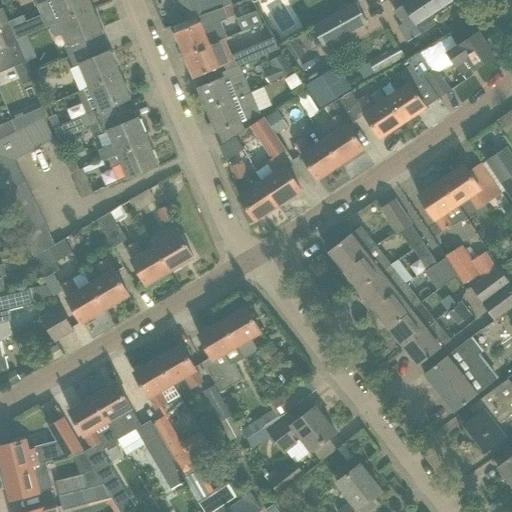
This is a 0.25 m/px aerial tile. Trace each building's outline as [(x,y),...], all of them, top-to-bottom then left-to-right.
[(61,21),(93,7),(89,0),(34,0),(39,9),(40,12),(26,19),(24,16),(23,12),(8,18),(16,38),(17,39),(32,33),(50,26),(50,25),(61,21)] [(186,0),(175,0),(184,21),(194,17),(186,0)] [(204,13),(198,0),(186,0),(194,17),(197,16),(204,13)] [(431,16),(440,11),(456,0),(405,0),(397,6),(398,8),(395,10),(409,31),(412,29),(417,26),(422,33),(436,23),(431,16)] [(324,46),(367,23),(364,16),(356,2),(313,25),(324,46)] [(231,4),(223,7),(228,18),(236,14),(231,4)] [(61,21),(50,25),(50,26),(54,34),(60,32),(66,46),(65,47),(69,56),(98,44),(94,34),(103,31),(93,7),(61,21)] [(175,32),(185,55),(221,40),(227,37),(220,21),(228,18),(223,7),(203,15),(198,17),(199,22),(175,32)] [(184,21),(172,26),(175,32),(199,22),(198,17),(197,16),(194,17),(184,21)] [(0,31),(0,72),(5,71),(11,60),(14,67),(26,62),(16,40),(17,39),(16,38),(5,42),(0,31)] [(454,65),(455,64),(463,76),(474,69),(494,56),(478,32),(446,53),(454,65)] [(221,40),(185,55),(194,78),(224,65),(227,70),(240,65),(267,54),(279,48),(273,38),(228,57),(221,40)] [(295,39),(283,47),(293,62),(305,54),(295,39)] [(98,44),(69,56),(74,67),(78,65),(88,88),(121,74),(111,50),(102,54),(98,44)] [(398,45),(369,61),(375,72),(404,56),(398,45)] [(424,75),(439,98),(450,90),(439,73),(435,67),(434,68),(422,49),(408,58),(411,63),(420,77),(424,75)] [(265,72),(269,83),(292,72),(284,57),(282,53),(270,60),(274,68),(265,72)] [(398,90),(385,98),(401,122),(439,98),(424,75),(420,77),(411,63),(395,73),(396,86),(398,90)] [(198,86),(208,110),(251,92),(240,65),(227,70),(227,71),(223,76),(198,86)] [(336,66),(306,84),(319,107),(350,89),(336,66)] [(131,98),(121,74),(88,88),(80,91),(81,92),(78,93),(87,114),(61,125),(57,115),(50,118),(59,139),(90,126),(126,111),(122,101),(131,98)] [(306,91),(302,86),(289,94),(292,99),(294,98),(304,92),(306,91)] [(217,132),(242,122),(261,114),(251,92),(208,110),(217,132)] [(304,92),(294,98),(308,119),(317,113),(304,92)] [(350,92),(340,98),(355,120),(364,114),(380,137),(401,122),(385,98),(374,106),(366,94),(356,101),(350,92)] [(336,132),(324,140),(340,163),(363,148),(348,125),(355,120),(340,98),(331,104),(332,105),(338,114),(332,118),(328,121),(336,132)] [(130,120),(126,111),(90,126),(95,138),(109,132),(114,144),(104,148),(98,151),(102,160),(108,158),(149,141),(139,117),(130,120)] [(13,121),(17,130),(22,127),(32,122),(37,120),(34,112),(13,121)] [(276,112),(266,119),(276,133),(286,127),(276,112)] [(32,122),(43,143),(53,138),(44,116),(37,120),(32,122)] [(252,124),(250,126),(272,159),(266,163),(268,165),(274,174),(263,182),(278,205),(301,189),(290,173),(284,165),(278,155),(286,149),(276,133),(266,119),(264,116),(252,124)] [(17,130),(13,121),(4,125),(0,126),(0,139),(1,139),(13,133),(17,130)] [(32,122),(22,127),(34,148),(43,143),(32,122)] [(17,130),(13,133),(24,153),(34,148),(22,127),(17,130)] [(0,139),(0,154),(14,159),(24,153),(13,133),(1,139),(0,139)] [(225,160),(244,149),(235,136),(219,146),(225,160)] [(317,178),(340,163),(324,140),(312,148),(305,137),(294,144),(302,155),(306,162),(317,178)] [(127,178),(159,164),(149,141),(108,158),(112,167),(121,164),(127,178)] [(511,154),(506,145),(484,160),(511,200),(511,154)] [(0,154),(0,178),(19,170),(14,159),(0,154)] [(68,163),(72,173),(80,169),(76,160),(68,163)] [(255,220),(278,205),(263,182),(253,188),(247,177),(243,162),(231,166),(239,196),(255,220)] [(464,165),(441,180),(457,204),(469,196),(477,207),(497,194),(500,192),(481,163),(478,166),(469,171),(464,165)] [(80,169),(72,173),(82,197),(93,192),(83,168),(80,169)] [(0,178),(0,185),(2,191),(24,180),(19,170),(0,178)] [(29,191),(24,180),(2,191),(7,201),(29,191)] [(445,212),(457,204),(441,180),(419,195),(434,219),(435,219),(443,230),(453,223),(445,212)] [(7,201),(13,212),(34,202),(29,191),(7,201)] [(139,195),(129,200),(139,218),(149,211),(139,195)] [(11,211),(6,202),(5,200),(0,202),(0,211),(2,215),(11,211)] [(400,228),(409,222),(395,200),(382,209),(397,232),(400,229),(400,228)] [(13,212),(17,222),(39,212),(34,202),(13,212)] [(158,210),(162,223),(175,219),(170,206),(158,210)] [(39,212),(17,222),(22,233),(44,222),(39,212)] [(110,212),(97,220),(113,248),(127,240),(117,223),(110,212)] [(22,233),(27,243),(49,233),(44,222),(22,233)] [(423,242),(410,223),(409,222),(400,228),(400,229),(413,249),(423,242)] [(328,251),(343,270),(375,244),(361,226),(328,251)] [(179,232),(155,246),(170,270),(193,256),(179,232)] [(27,243),(33,256),(54,244),(49,233),(27,243)] [(73,253),(65,239),(55,245),(54,244),(33,256),(45,278),(53,273),(59,269),(55,262),(73,253)] [(146,284),(170,270),(155,246),(143,253),(136,241),(125,247),(132,259),(131,259),(146,284)] [(427,269),(437,262),(423,242),(413,249),(427,269)] [(375,244),(343,270),(358,289),(391,264),(375,244)] [(446,257),(463,284),(478,274),(481,278),(496,268),(486,252),(473,261),(463,246),(446,257)] [(90,283),(105,308),(129,294),(114,269),(114,270),(107,258),(96,264),(103,276),(90,283)] [(439,288),(457,276),(446,258),(437,263),(437,262),(427,269),(439,288)] [(391,264),(358,289),(373,308),(406,282),(391,264)] [(481,278),(482,279),(471,287),(483,302),(509,282),(498,267),(497,268),(496,268),(481,278)] [(105,308),(90,283),(78,291),(71,279),(60,285),(64,291),(67,297),(81,322),(105,308)] [(373,308),(388,327),(419,302),(420,301),(406,282),(373,308)] [(511,305),(511,285),(509,282),(483,302),(495,318),(511,305)] [(47,284),(30,288),(33,300),(54,295),(47,284)] [(0,294),(0,322),(11,320),(9,310),(34,304),(33,300),(30,288),(6,294),(6,293),(0,294)] [(388,327),(402,346),(436,320),(420,301),(419,302),(388,327)] [(73,329),(64,312),(61,307),(41,318),(54,341),(73,329)] [(222,320),(237,345),(244,357),(259,349),(252,336),(260,331),(246,307),(222,320)] [(244,357),(237,345),(222,320),(199,334),(211,356),(203,361),(221,392),(243,379),(234,363),(244,357)] [(436,320),(402,346),(418,365),(450,339),(436,320)] [(439,392),(481,359),(478,355),(482,352),(471,337),(448,356),(447,355),(424,373),(439,392)] [(257,351),(265,363),(270,370),(282,362),(269,343),(257,351)] [(181,344),(158,358),(172,383),(185,376),(192,388),(203,381),(196,369),(181,344)] [(149,397),(156,409),(159,407),(162,405),(167,402),(160,390),(172,383),(158,358),(134,372),(144,390),(149,397)] [(454,412),(478,394),(497,378),(489,369),(481,359),(439,392),(454,412)] [(15,369),(2,377),(8,386),(21,379),(15,369)] [(476,415),(464,424),(485,451),(501,439),(506,435),(498,424),(511,413),(511,407),(510,405),(511,402),(511,383),(508,379),(470,407),(476,415)] [(117,382),(93,396),(118,439),(127,455),(145,444),(171,489),(185,481),(182,474),(153,424),(151,420),(141,425),(131,407),(117,382)] [(204,391),(220,422),(232,415),(215,385),(204,391)] [(297,402),(290,391),(273,402),(281,413),(297,402)] [(118,439),(93,396),(69,410),(80,428),(84,435),(90,444),(83,449),(85,453),(102,481),(103,483),(110,494),(122,487),(115,474),(100,449),(118,439)] [(335,432),(315,406),(300,418),(295,422),(287,412),(264,428),(286,454),(288,452),(303,440),(311,450),(311,451),(320,444),(335,432)] [(32,465),(45,462),(83,449),(63,415),(48,423),(57,438),(40,443),(28,446),(26,439),(26,436),(0,441),(0,455),(1,458),(0,458),(0,471),(1,474),(4,473),(32,466),(32,465)] [(153,424),(182,474),(195,467),(190,456),(196,453),(198,456),(210,450),(199,432),(181,443),(167,419),(166,417),(165,417),(153,424)] [(249,424),(242,429),(247,437),(255,433),(249,424)] [(55,482),(58,495),(103,483),(102,481),(85,453),(74,455),(81,476),(55,482)] [(511,454),(497,466),(511,485),(511,454)] [(52,488),(45,462),(32,465),(32,466),(4,473),(1,474),(4,488),(8,487),(11,499),(30,494),(38,492),(52,488)] [(278,495),(302,476),(292,462),(268,481),(278,495)] [(360,464),(344,476),(335,483),(350,502),(336,511),(367,511),(378,504),(372,497),(381,491),(380,490),(361,465),(360,464)] [(195,467),(182,474),(185,481),(197,501),(200,500),(207,511),(211,511),(236,496),(227,483),(210,494),(195,467)] [(103,483),(58,495),(62,510),(91,503),(112,498),(110,494),(103,483)]
